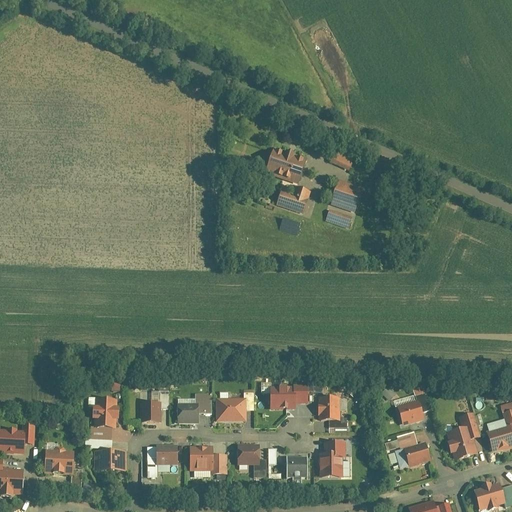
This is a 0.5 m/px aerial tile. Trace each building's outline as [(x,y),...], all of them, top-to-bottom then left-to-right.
[(306,164),(271,150),(262,171),(297,186),(306,164)] [(333,150),(329,164),(349,170),(354,157),(333,150)] [(364,187),(338,177),(322,218),(348,228),(364,187)] [(282,184),(274,206),(304,217),(312,194),(282,184)] [(114,393),(124,392),(123,384),(114,384),(114,393)] [(298,388),(298,405),(310,405),(310,385),(298,385),(298,388)] [(272,388),(272,410),(298,410),(298,405),(298,388),(272,388)] [(381,394),(388,402),(395,396),(387,388),(381,394)] [(485,402),(497,402),(497,388),(484,388),(485,402)] [(163,403),(163,410),(171,410),(171,392),(163,392),(163,403)] [(421,401),(424,412),(433,410),(428,394),(420,397),(421,401)] [(200,406),(199,414),(214,414),(214,395),(200,395),(200,406)] [(331,421),(342,421),(342,398),(321,398),(321,421),(331,421)] [(113,430),(118,430),(119,400),(97,399),(95,429),(113,430)] [(219,399),(218,423),(248,423),(248,411),(249,399),(219,399)] [(404,426),(426,420),(424,412),(421,401),(399,407),(404,426)] [(143,423),(163,424),(163,410),(163,403),(143,403),(143,423)] [(199,414),(200,406),(179,406),(179,425),(199,425),(199,414)] [(472,427),(476,439),(482,437),(476,414),(460,418),(464,430),(472,427)] [(342,421),(331,421),(331,430),(349,430),(349,421),(342,421)] [(26,432),(25,445),(36,445),(37,426),(26,425),(26,432)] [(495,452),(511,447),(511,425),(508,427),(489,432),(495,452)] [(456,462),(480,455),(476,439),(472,427),(464,430),(448,434),(456,462)] [(112,440),(113,430),(95,429),(92,429),(91,439),(112,440)] [(0,453),(25,454),(25,445),(26,432),(0,430),(0,453)] [(402,437),(406,450),(421,446),(417,432),(402,437)] [(112,450),(112,440),(91,439),(88,439),(87,449),(112,450)] [(326,443),(326,455),(344,455),(347,455),(347,443),(326,443)] [(406,450),(411,468),(433,461),(428,443),(421,446),(406,450)] [(179,467),(179,446),(158,446),(158,467),(179,467)] [(261,461),(262,446),(239,446),(239,466),(261,466),(261,461)] [(214,456),(214,448),(192,447),(191,472),(214,472),(214,456)] [(270,450),(270,466),(280,466),(280,450),(270,450)] [(75,470),(76,453),(47,451),(46,475),(75,476),(75,470)] [(129,454),(97,452),(96,471),(128,472),(129,454)] [(326,455),(322,455),(322,479),(345,479),(344,455),(326,455)] [(229,456),(214,456),(214,472),(214,475),(228,475),(229,456)] [(309,480),(308,458),(290,458),(290,480),(309,480)] [(0,495),(24,497),(25,471),(4,470),(0,469),(0,495)] [(84,471),(75,470),(75,476),(74,488),(83,489),(84,471)] [(476,489),(481,511),(507,505),(503,489),(502,483),(476,489)] [(511,486),(503,489),(507,505),(508,509),(511,508),(511,486)] [(411,511),(438,511),(436,502),(411,509),(411,511)]
